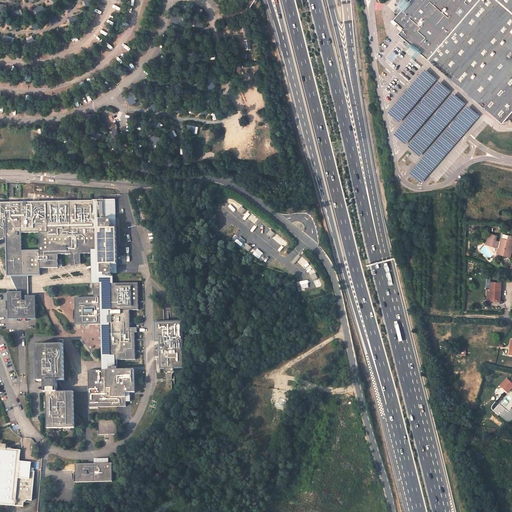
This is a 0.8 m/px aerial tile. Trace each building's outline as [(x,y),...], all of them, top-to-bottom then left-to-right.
[(68,0),(64,8),(71,11),(75,4),(68,0)] [(511,0),(399,0),(401,1),(394,9),(400,14),(397,17),(401,21),(398,24),(497,113),(500,116),(511,102),(511,0)] [(36,8),(38,15),(46,11),(43,5),(36,8)] [(59,22),(56,15),(49,19),(52,25),(59,22)] [(390,113),(400,122),(438,80),(427,70),(390,113)] [(441,83),(395,135),(407,144),(452,92),(441,83)] [(249,90),(242,93),(247,102),(250,111),(258,109),(258,111),(265,109),(258,94),(251,96),(249,90)] [(126,97),(130,106),(137,103),(132,94),(126,97)] [(456,95),(409,147),(420,157),(466,104),(456,95)] [(469,107),(411,173),(422,183),(480,116),(469,107)] [(112,116),(105,119),(111,130),(118,127),(121,138),(128,136),(122,121),(115,124),(112,116)] [(188,124),(187,128),(191,129),(191,132),(198,133),(199,126),(188,124)] [(154,145),(162,142),(158,134),(151,137),(154,145)] [(6,238),(8,276),(40,275),(40,268),(58,268),(58,255),(72,254),(73,266),(81,264),(80,253),(96,252),(99,252),(99,265),(101,264),(101,273),(97,274),(95,274),(95,284),(94,284),(94,298),(76,298),(76,325),(103,324),(103,334),(105,334),(108,334),(108,360),(118,359),(135,359),(135,333),(130,333),(130,310),(138,310),(138,283),(112,284),(112,273),(112,264),(117,264),(116,229),(111,229),(111,220),(116,219),(115,201),(96,201),(12,201),(12,205),(0,204),(0,239),(4,239),(4,238),(6,238)] [(510,256),(511,247),(511,236),(508,235),(507,240),(501,238),(501,241),(495,240),(496,235),(492,234),(491,236),(489,235),(486,244),(499,248),(498,253),(510,256)] [(501,282),(491,282),(490,300),(499,300),(499,293),(501,293),(501,282)] [(36,319),(35,296),(26,297),(27,301),(22,301),(22,292),(18,292),(8,293),(9,319),(36,319)] [(184,369),(183,322),(155,322),(155,342),(160,342),(161,369),(184,369)] [(108,334),(105,334),(105,370),(118,370),(118,359),(108,360),(108,334)] [(64,380),(63,344),(37,345),(37,381),(44,381),(44,393),(46,393),(48,429),(74,428),(73,392),(58,392),(58,381),(64,380)] [(135,392),(134,370),(118,370),(105,370),(89,371),(89,407),(126,406),(126,393),(135,392)] [(508,393),(511,389),(511,381),(507,377),(500,385),(508,393)] [(117,434),(117,419),(99,419),(99,434),(117,434)] [(32,500),(34,471),(27,470),(28,464),(19,463),(21,449),(0,447),(0,504),(24,506),(24,499),(32,500)] [(112,482),(112,463),(75,464),(76,482),(112,482)]
